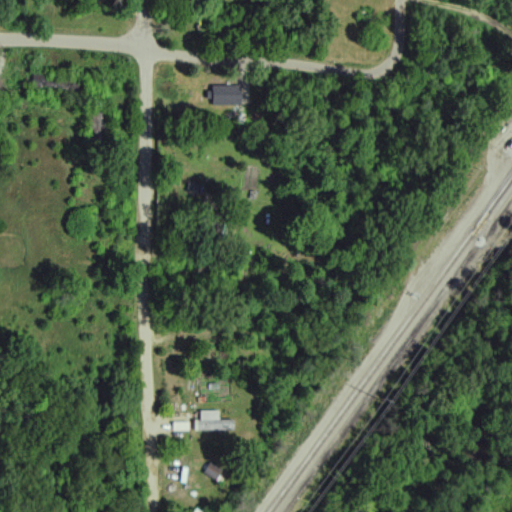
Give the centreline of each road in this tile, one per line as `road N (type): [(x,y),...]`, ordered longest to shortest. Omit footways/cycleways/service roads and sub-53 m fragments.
road 1 (residential): [(155,499),(143,271),(148,0)]
road 2 (residential): [(0,38),(358,75),(391,67)]
